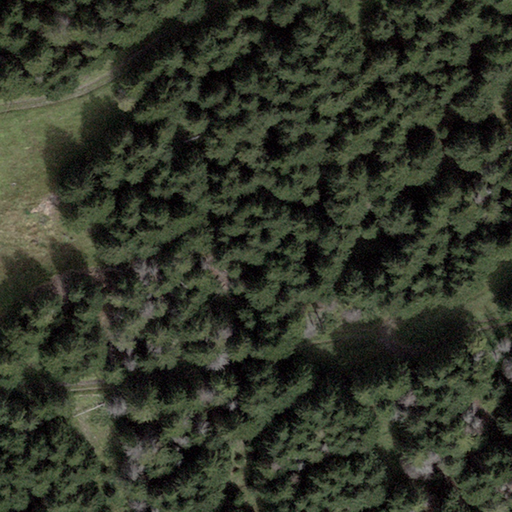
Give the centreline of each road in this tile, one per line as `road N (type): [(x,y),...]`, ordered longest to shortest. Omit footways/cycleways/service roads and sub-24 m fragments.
road 1 (track): [(388,333),(322,337),(173,378),(0,392)]
road 2 (track): [(0,111),(95,86),(223,0)]
road 3 (track): [(388,333),(405,317),(485,290),(511,272)]
road 4 (track): [(511,323),(405,351),(388,333)]
